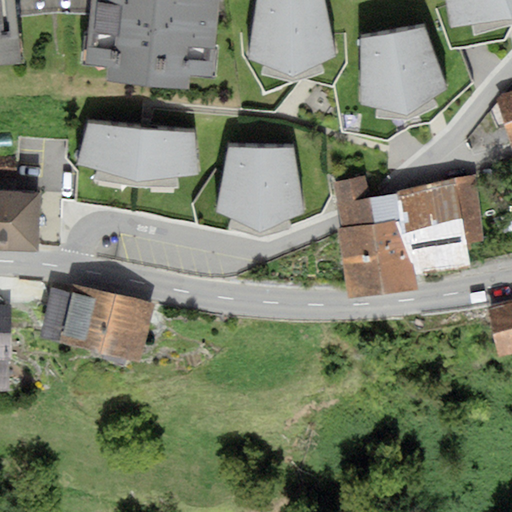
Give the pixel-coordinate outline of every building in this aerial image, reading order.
[(15,0),(0,0),(0,63),(23,61),(15,0)] [(91,0),(85,63),(108,66),(190,74),(212,76),(219,0),(91,0)] [(323,0),(257,0),(249,65),(257,81),(282,80),(282,86),(302,79),(302,67),(335,53),(323,0)] [(511,0),(446,0),(451,28),(511,18),(511,0)] [(424,24),(361,35),(362,100),(407,110),(446,86),(424,24)] [(190,74),(108,66),(107,80),(189,88),(190,74)] [(496,100),(511,146),(511,89),(502,94),(496,100)] [(195,132),(87,122),(77,164),(136,181),(201,174),(195,132)] [(293,148),(228,147),(217,211),(261,231),(304,213),(293,148)] [(0,180),(17,180),(17,155),(0,154),(0,180)] [(367,175),(331,181),(337,222),(338,226),(335,227),(347,297),(415,286),(413,274),(410,255),(468,245),(467,239),(482,237),(472,180),(385,194),(371,197),(367,175)] [(0,249),(39,251),(41,192),(0,190),(0,249)] [(410,255),(413,274),(471,264),(468,245),(410,255)] [(154,305),(73,285),(71,293),(52,288),(40,336),(140,361),(154,305)] [(511,301),(486,308),(497,356),(511,352),(511,301)] [(13,358),(12,304),(0,303),(0,358),(9,358),(13,358)] [(9,358),(0,358),(0,390),(10,390),(9,358)]
